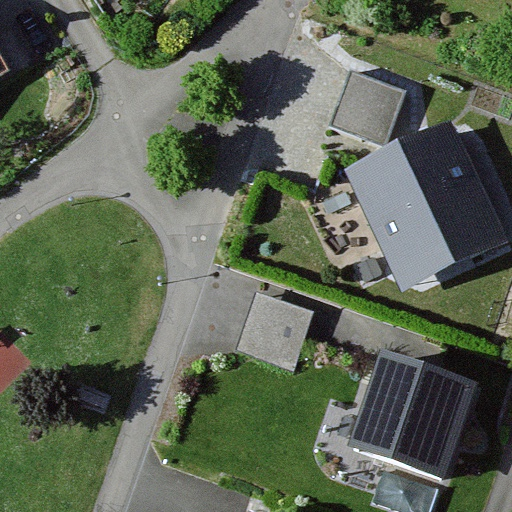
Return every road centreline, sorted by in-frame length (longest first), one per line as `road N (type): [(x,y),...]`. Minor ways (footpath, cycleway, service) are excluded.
road 1 (residential): [(202,232),(108,511)]
road 2 (residential): [(283,0),(202,232)]
road 3 (residential): [(263,0),(85,153)]
road 4 (residential): [(85,153),(202,232)]
